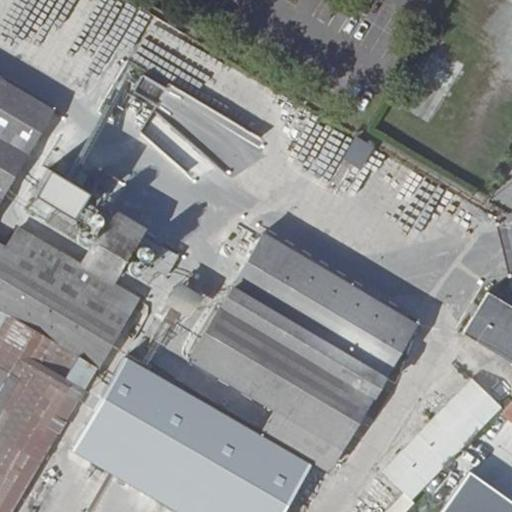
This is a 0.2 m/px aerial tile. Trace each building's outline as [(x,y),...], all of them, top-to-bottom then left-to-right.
[(155,105),(136,141),(206,178),(212,166),(242,181),(265,138),(144,73),(133,94),(155,105)] [(334,142),(348,150),(359,132),(343,122),(334,142)] [(46,169),(34,195),(44,200),(56,174),(46,169)] [(0,469),(96,286),(66,268),(96,208),(62,188),(28,249),(0,234),(0,469)] [(327,464),(404,319),(247,235),(178,358),(267,408),(257,425),(327,464)] [(142,263),(170,275),(179,253),(151,241),(142,263)] [(182,283),(169,304),(194,320),(207,298),(182,283)] [(454,326),(511,364),(511,304),(480,285),(454,326)] [(484,400),(451,369),(361,458),(394,490),(484,400)] [(511,380),(500,369),(484,385),(503,403),(511,393),(511,380)] [(387,495),(370,511),(395,511),(401,506),(387,495)]
